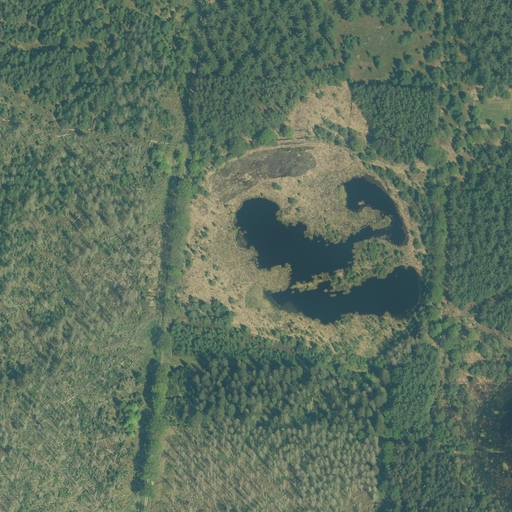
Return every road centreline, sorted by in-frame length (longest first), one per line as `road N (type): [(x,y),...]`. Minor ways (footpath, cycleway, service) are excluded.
road 1 (track): [(203,0),(144,511)]
road 2 (track): [(511,132),(437,129),(429,347),(511,304)]
road 3 (track): [(162,359),(390,374),(429,347)]
road 4 (track): [(437,129),(444,0)]
